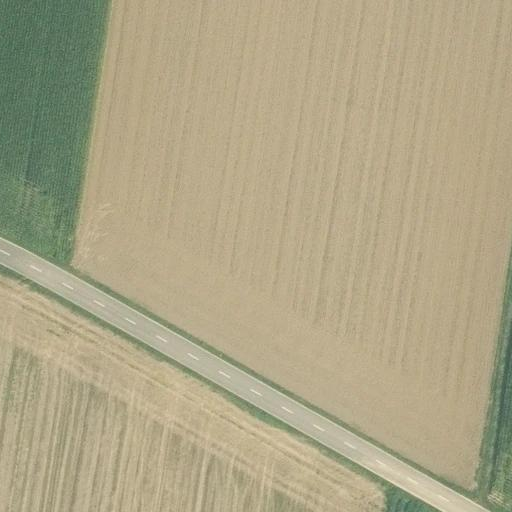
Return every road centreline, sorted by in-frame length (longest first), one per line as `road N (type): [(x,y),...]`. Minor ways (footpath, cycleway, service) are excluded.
road 1 (unclassified): [(463,511),(0,257)]
road 2 (track): [(511,331),(485,511)]
